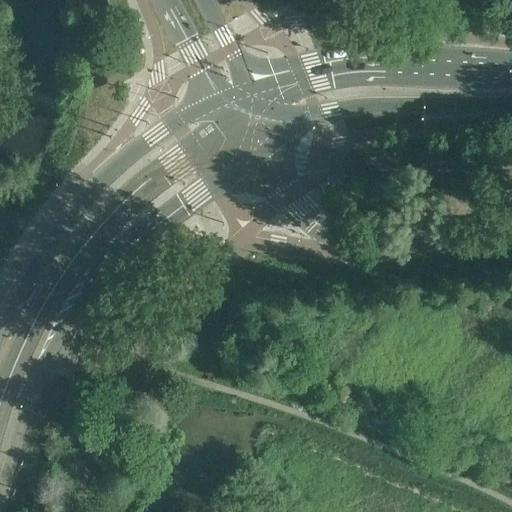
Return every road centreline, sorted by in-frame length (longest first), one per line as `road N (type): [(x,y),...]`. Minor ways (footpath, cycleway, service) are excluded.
road 1 (secondary): [(0,507),(32,395),(95,281),(266,151)]
road 2 (secondary): [(217,104),(175,124),(71,212),(0,336)]
road 3 (residential): [(511,225),(400,242),(334,232),(313,220),(266,151)]
road 4 (secondary): [(511,70),(374,66),(249,90)]
road 5 (secondary): [(266,151),(315,116),(345,107),(511,105)]
